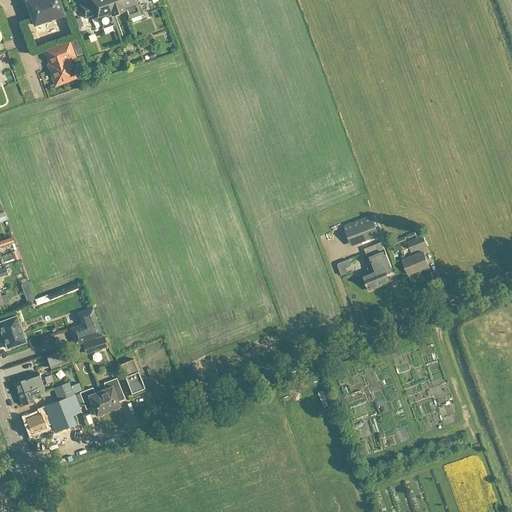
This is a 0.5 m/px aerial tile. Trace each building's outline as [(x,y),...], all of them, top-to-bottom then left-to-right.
[(29,0),(25,2),(33,26),(46,22),(47,24),(52,22),(51,20),(64,15),(58,0),(29,0)] [(111,27),(101,0),(90,0),(91,2),(79,6),(84,19),(96,15),(100,27),(101,30),(111,27)] [(132,19),(124,0),(101,0),(111,27),(115,25),(113,22),(111,15),(123,11),(127,21),(132,19)] [(124,0),(132,19),(140,16),(136,0),(124,0)] [(60,34),(47,39),(50,46),(62,41),(60,34)] [(71,43),(76,58),(83,55),(78,41),(71,43)] [(69,43),(44,52),(53,75),(51,76),(55,86),(65,82),(65,81),(74,77),(68,59),(74,57),(69,43)] [(370,216),(342,227),(351,248),(379,237),(370,216)] [(426,247),(422,236),(405,243),(409,254),(426,247)] [(403,237),(391,243),(393,247),(405,241),(403,237)] [(12,238),(0,241),(0,247),(13,242),(12,238)] [(382,268),(381,264),(387,261),(380,243),(363,250),(370,268),(372,267),(373,271),(361,276),(368,291),(388,283),(382,268)] [(422,253),(401,262),(407,276),(428,267),(422,253)] [(77,284),(47,297),(49,301),(78,289),(77,284)] [(31,293),(26,295),(29,302),(34,300),(31,293)] [(0,294),(0,306),(1,306),(4,314),(14,311),(13,305),(10,306),(6,295),(1,297),(0,294)] [(88,323),(69,330),(74,345),(101,336),(92,309),(84,312),(88,323)] [(15,318),(0,322),(0,330),(7,349),(24,343),(15,318)] [(104,338),(81,345),(85,356),(107,348),(104,338)] [(46,357),(50,369),(68,363),(64,351),(46,357)] [(131,397),(145,391),(132,360),(118,365),(131,397)] [(25,379),(25,381),(14,385),(18,395),(41,387),(37,374),(25,379)] [(105,389),(99,391),(107,412),(113,410),(113,411),(114,411),(118,410),(118,409),(118,408),(119,407),(117,402),(124,400),(116,379),(103,384),(105,389)] [(73,394),(70,387),(68,383),(53,389),(58,401),(73,395),(73,394)] [(78,384),(70,387),(73,394),(81,391),(78,384)] [(41,387),(18,395),(22,406),(33,402),(32,398),(44,393),(41,387)] [(448,387),(436,389),(438,404),(450,402),(448,387)] [(107,412),(99,391),(94,394),(92,388),(78,394),(85,410),(92,407),(95,417),(97,416),(97,417),(98,418),(101,416),(102,415),(102,414),(107,412)] [(73,395),(58,401),(37,410),(38,413),(26,418),(32,433),(45,428),(42,422),(49,419),(54,433),(75,425),(71,416),(80,412),(74,395),(73,395)] [(388,433),(392,449),(401,447),(397,431),(388,433)]
